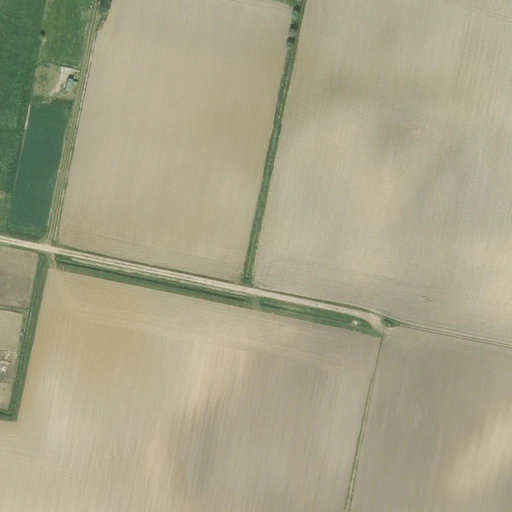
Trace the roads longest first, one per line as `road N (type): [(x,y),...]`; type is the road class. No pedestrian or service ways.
road 1 (unclassified): [(368,315),(0,239)]
road 2 (unknown): [(43,248),(96,0)]
